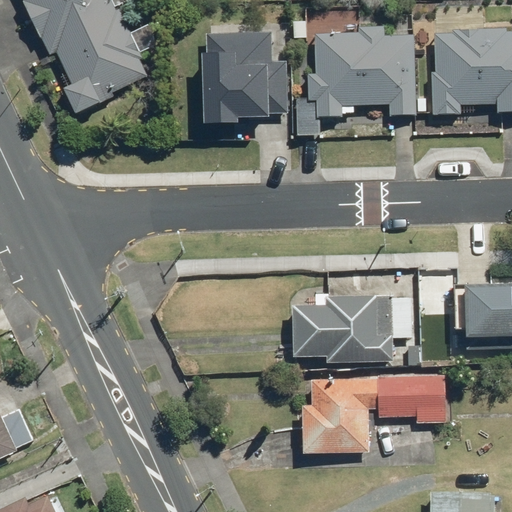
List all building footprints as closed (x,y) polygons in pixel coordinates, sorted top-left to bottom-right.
[(113,94),(148,78),(141,62),(143,61),(140,54),(158,46),(149,26),(131,34),(120,11),(118,12),(111,0),(23,0),(25,4),(23,5),(40,41),(42,40),(51,58),(57,54),(73,87),(64,91),(74,112),(76,116),(114,98),(113,94)] [(390,118),(418,117),(415,37),(385,38),(385,28),(359,29),(359,35),(315,36),(316,76),(308,76),(309,103),(317,102),(318,109),(318,119),(344,118),(343,108),(390,106),(390,118)] [(452,35),(434,36),(435,75),(432,75),(433,116),(462,115),(462,107),(498,106),(498,114),(511,113),(511,33),(508,33),(508,31),(452,32),(452,35)] [(211,42),(193,42),(193,81),(189,81),(191,123),(218,122),(218,114),(255,113),(255,122),(297,120),(293,39),(265,40),(265,37),(211,38),(211,42)] [(511,287),(465,288),(466,341),(511,339),(511,287)] [(327,308),(292,309),(294,359),(326,358),(327,365),(393,363),(393,340),(414,339),(413,299),(408,300),(408,297),(326,299),(327,308)] [(377,381),(311,382),(312,407),(303,407),(304,456),(369,455),(368,411),(378,410),(378,418),(416,417),(417,425),(447,424),(446,376),(377,378),(377,381)] [(0,461),(18,454),(16,450),(35,442),(20,410),(2,419),(0,414),(0,461)] [(492,495),(431,494),(430,511),(495,511),(496,498),(492,497),(492,495)] [(55,511),(49,498),(30,507),(26,500),(0,511),(55,511)]
